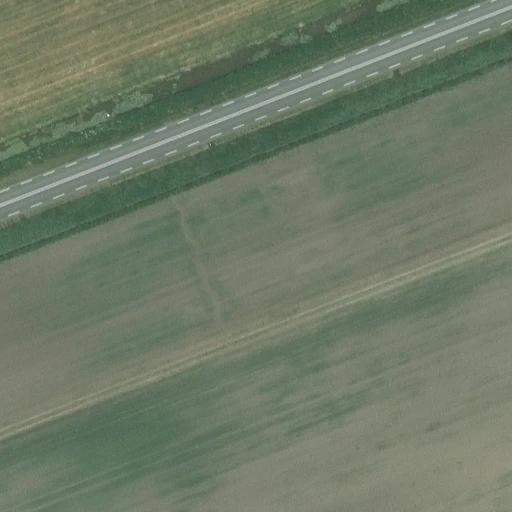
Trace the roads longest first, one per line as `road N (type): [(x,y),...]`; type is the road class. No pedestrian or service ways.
road 1 (primary): [(0,205),(511,7)]
road 2 (track): [(0,436),(511,238)]
